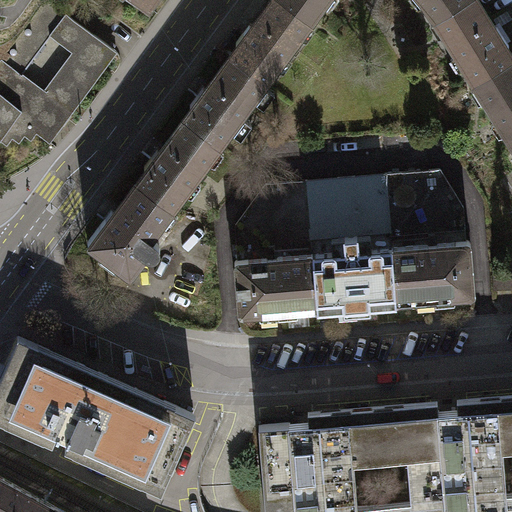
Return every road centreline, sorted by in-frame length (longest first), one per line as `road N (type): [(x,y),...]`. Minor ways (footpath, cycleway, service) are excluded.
road 1 (residential): [(0,285),(225,372),(511,352)]
road 2 (secondary): [(0,281),(210,0)]
